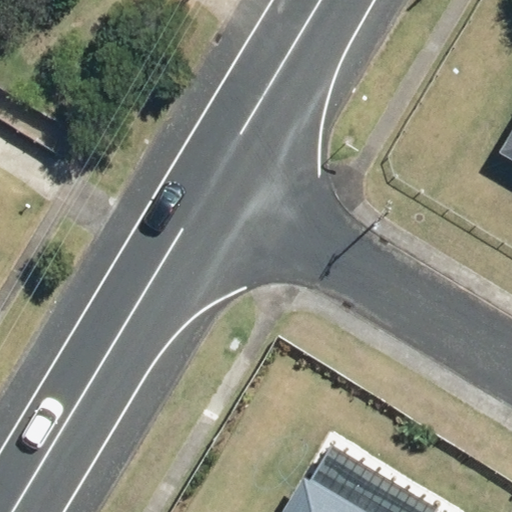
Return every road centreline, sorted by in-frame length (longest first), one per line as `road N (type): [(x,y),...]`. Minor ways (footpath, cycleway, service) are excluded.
road 1 (tertiary): [(16,511),(210,190)]
road 2 (residential): [(511,367),(210,190)]
road 3 (tertiary): [(210,190),(327,0)]
